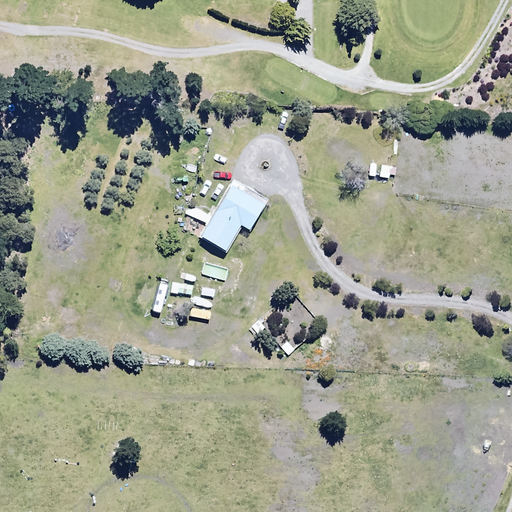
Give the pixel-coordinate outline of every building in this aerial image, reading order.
[(269,201),(236,181),(202,238),(227,253),(242,228),(250,233),(269,201)] [(228,270),(205,263),(201,274),(225,281),(228,270)] [(193,281),(176,279),(175,293),(192,295),(193,281)] [(217,290),(202,288),(201,297),(216,299),(217,290)] [(257,334),(246,334),(246,350),(256,351),(257,334)]
